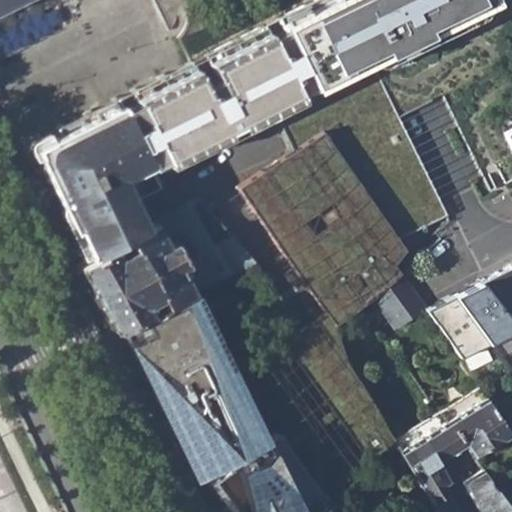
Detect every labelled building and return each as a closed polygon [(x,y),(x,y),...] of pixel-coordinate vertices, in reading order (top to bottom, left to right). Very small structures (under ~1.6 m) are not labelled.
[(0,0),(0,8),(16,0),(0,0)] [(341,0),(295,22),(327,86),(344,78),(372,65),(402,50),(407,60),(504,12),(499,0),(341,0)] [(327,86),(295,22),(201,68),(196,70),(132,101),(167,169),(276,113),(301,101),(300,99),(327,86)] [(192,63),(129,95),(132,101),(196,70),(192,63)] [(442,196),(372,65),(344,78),(327,86),(300,99),(301,101),(276,113),(294,151),(323,133),(395,240),(446,215),(442,196)] [(132,101),(129,95),(57,132),(60,138),(132,101)] [(167,169),(132,101),(60,138),(34,151),(85,249),(89,257),(148,227),(143,218),(135,201),(162,188),(155,175),(167,169)] [(511,126),(501,132),(511,154),(511,126)] [(392,264),(403,252),(395,240),(323,133),(294,151),(236,187),(331,324),(370,294),(397,272),(392,264)] [(198,197),(156,221),(168,243),(175,240),(188,265),(182,268),(195,292),(237,274),(257,262),(198,197)] [(165,306),(195,292),(182,268),(188,265),(175,240),(168,243),(156,221),(148,227),(89,257),(77,266),(114,330),(119,330),(149,314),(145,303),(160,296),(165,306)] [(370,294),(391,325),(420,305),(397,272),(370,294)] [(511,318),(482,282),(455,294),(491,342),(511,331),(511,318)] [(455,294),(428,307),(465,353),(491,342),(455,294)] [(168,379),(204,362),(176,305),(119,332),(146,389),(168,379)] [(205,511),(337,511),(342,509),(329,485),(397,443),(315,312),(186,415),(167,430),(205,511)] [(146,389),(167,430),(186,415),(168,379),(146,389)] [(435,511),(511,511),(483,467),(463,480),(480,511),(457,511),(442,484),(449,479),(438,462),(465,446),(472,456),(509,432),(484,396),(402,450),(435,511)]
